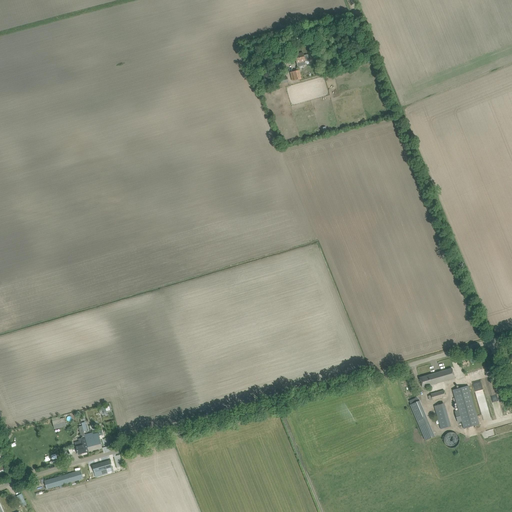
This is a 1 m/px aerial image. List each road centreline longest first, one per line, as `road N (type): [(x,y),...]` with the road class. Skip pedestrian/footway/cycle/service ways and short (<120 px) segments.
road 1 (unclassified): [(0,488),(511,334)]
road 2 (unclassified): [(242,42),(346,20),(347,0)]
